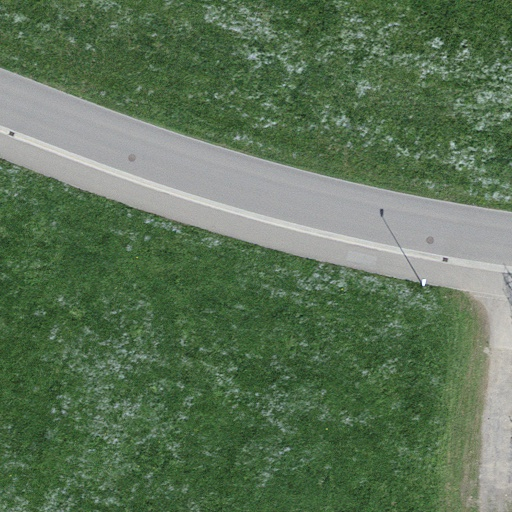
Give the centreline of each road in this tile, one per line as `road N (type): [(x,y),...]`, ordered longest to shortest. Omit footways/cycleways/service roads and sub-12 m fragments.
road 1 (residential): [(0,105),(328,218),(511,255)]
road 2 (track): [(506,511),(511,391)]
